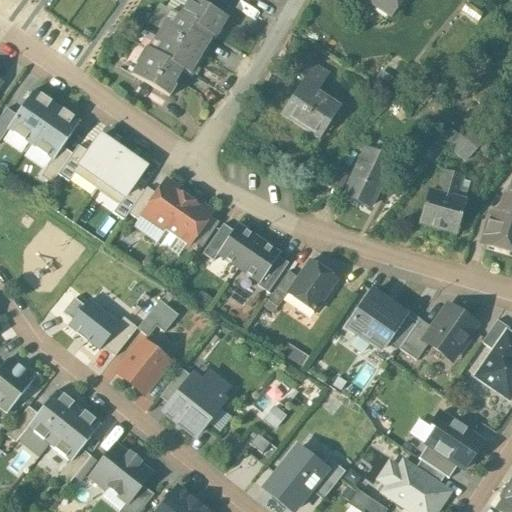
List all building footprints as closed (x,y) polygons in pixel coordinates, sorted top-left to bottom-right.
[(202,5),(193,0),(190,0),(180,18),(215,39),(226,19),(223,17),(202,5)] [(228,7),(215,0),(205,0),(202,5),(223,17),(228,7)] [(367,0),(376,6),(377,4),(391,12),(400,0),(367,0)] [(180,18),(170,13),(159,32),(201,57),(206,49),(208,50),(215,39),(180,18)] [(201,57),(159,32),(148,51),(182,71),(192,77),(198,66),(196,65),(201,57)] [(148,51),(146,50),(145,51),(149,53),(140,68),(137,66),(131,77),(168,99),(179,80),(177,79),(182,71),(148,51)] [(327,76),(307,63),(298,77),(304,81),(282,114),(320,139),(339,110),(315,94),(327,76)] [(57,107),(33,91),(16,116),(6,130),(7,131),(29,146),(57,107)] [(80,123),(57,107),(29,146),(51,162),(52,162),(62,148),(80,123)] [(6,110),(0,118),(0,141),(7,131),(6,130),(16,116),(6,110)] [(472,122),(446,149),(462,165),(488,138),(472,122)] [(123,152),(101,137),(76,172),(99,188),(123,152)] [(62,148),(52,162),(51,162),(40,177),(51,185),(72,155),(62,148)] [(366,150),(344,197),(369,208),(391,162),(366,150)] [(146,168),(123,152),(99,188),(121,203),(146,168)] [(339,168),(329,188),(340,193),(350,173),(339,168)] [(463,177),(442,172),(436,194),(457,200),(463,177)] [(156,195),(142,216),(165,232),(188,198),(165,182),(156,195)] [(146,189),(128,215),(138,222),(142,216),(156,195),(146,189)] [(511,191),(509,201),(504,199),(498,217),(491,215),(483,243),(511,252),(511,191)] [(436,194),(428,192),(419,225),(455,235),(464,202),(457,200),(436,194)] [(188,198),(165,232),(188,248),(211,214),(188,198)] [(222,226),(202,255),(213,263),(217,256),(216,256),(232,232),(222,226)] [(258,241),(237,226),(232,232),(216,256),(217,256),(238,270),(258,241)] [(280,255),(258,241),(238,270),(258,285),(259,285),(278,258),(280,255)] [(278,258),(259,285),(258,285),(257,287),(267,294),(288,265),(278,258)] [(336,281),(309,262),(297,279),(286,295),(314,314),(336,281)] [(288,272),(267,302),(277,309),(286,295),(297,279),(288,272)] [(371,292),(346,329),(380,353),(403,320),(389,310),(392,307),(371,292)] [(119,326),(89,301),(89,302),(88,301),(84,307),(74,299),(63,314),(72,321),(68,327),(77,334),(76,336),(86,344),(87,343),(99,352),(119,326)] [(159,302),(136,330),(147,339),(156,328),(164,334),(178,317),(159,302)] [(474,326),(448,308),(432,330),(424,342),(428,345),(450,361),(474,326)] [(419,321),(399,351),(416,362),(428,345),(424,342),(432,330),(419,321)] [(497,321),(481,344),(492,352),(506,333),(509,330),(497,321)] [(492,352),(478,374),(479,381),(489,389),(497,387),(498,386),(511,396),(511,337),(506,333),(492,352)] [(168,363),(142,342),(116,374),(143,396),(158,376),(161,375),(168,367),(168,364),(168,363)] [(6,360),(0,368),(0,409),(6,415),(33,382),(23,374),(25,373),(17,366),(16,368),(6,360)] [(161,414),(194,441),(226,401),(222,398),(229,390),(208,373),(201,381),(193,374),(189,379),(180,372),(160,397),(169,404),(161,414)] [(37,415),(27,428),(27,429),(49,446),(78,408),(56,391),(37,415)] [(275,427),(284,416),(272,407),(263,418),(275,427)] [(28,408),(5,436),(16,444),(27,429),(27,428),(37,415),(28,408)] [(78,408),(49,446),(70,463),(81,450),(100,426),(78,408)] [(459,471),(480,440),(440,414),(419,445),(459,471)] [(114,447),(92,475),(126,503),(127,504),(141,486),(150,476),(137,465),(139,463),(129,455),(128,458),(114,447)] [(297,449),(264,490),(291,511),(292,511),(325,472),(297,449)] [(81,450),(70,463),(58,478),(68,486),(91,458),(81,450)] [(444,477),(420,461),(414,471),(438,487),(444,477)] [(414,471),(403,464),(383,494),(410,511),(435,511),(448,494),(438,487),(414,471)] [(141,486),(127,504),(126,503),(119,511),(140,511),(153,496),(141,486)] [(511,511),(511,487),(497,511),(498,511),(511,511)] [(205,511),(177,489),(158,511),(205,511)] [(386,511),(387,511),(357,491),(348,505),(358,511),(386,511)]
